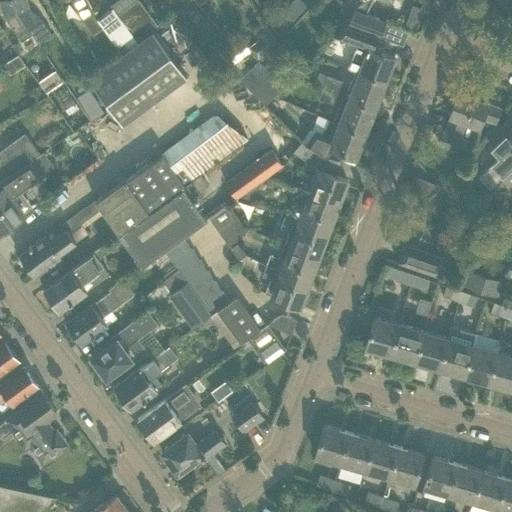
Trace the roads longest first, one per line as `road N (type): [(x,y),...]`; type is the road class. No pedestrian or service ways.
road 1 (residential): [(314,375),(442,35)]
road 2 (residential): [(174,511),(0,283)]
road 3 (unknown): [(0,236),(178,95)]
road 4 (residential): [(511,431),(314,375)]
road 5 (residential): [(208,511),(282,457),(314,375)]
